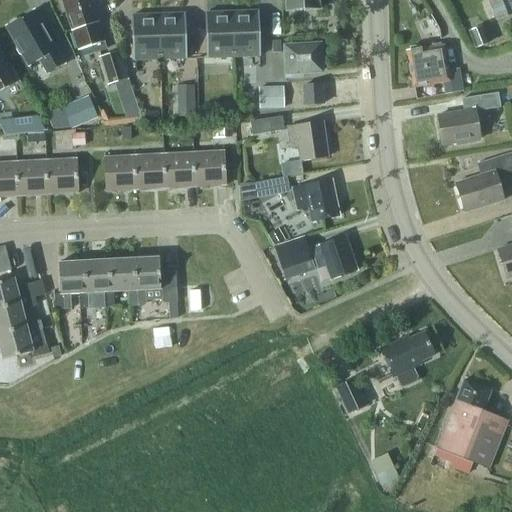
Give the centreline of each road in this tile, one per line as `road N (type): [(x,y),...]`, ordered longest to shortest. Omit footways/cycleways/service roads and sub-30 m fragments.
road 1 (unclassified): [(511,361),(440,291),(410,245),(384,140),(377,0)]
road 2 (residential): [(273,309),(239,239),(217,223),(0,237)]
